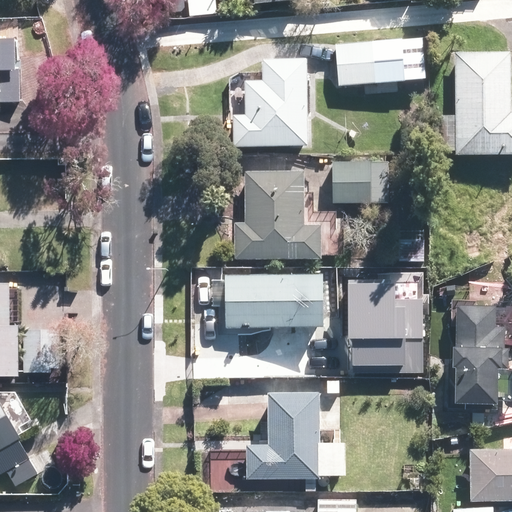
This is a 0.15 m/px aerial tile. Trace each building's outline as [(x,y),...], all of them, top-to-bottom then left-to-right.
[(211,0),(189,0),(191,15),(212,14),(211,0)] [(0,99),(12,100),(12,42),(0,42),(0,99)] [(371,42),(337,45),(340,85),(374,83),(371,42)] [(458,155),(511,155),(511,115),(508,116),(508,56),(458,56),(458,155)] [(302,145),(301,64),(263,64),(264,85),(245,85),(246,119),(237,120),(238,145),(302,145)] [(384,167),(333,166),(332,202),(383,202),(384,167)] [(240,228),(240,257),(314,258),(315,230),(298,230),(299,176),(249,175),(248,228),(240,228)] [(317,280),(227,279),(227,325),(317,326),(317,280)] [(0,374),(15,375),(15,330),(7,330),(6,287),(0,287),(0,374)] [(490,312),(458,311),(457,351),(452,351),(451,401),(489,402),(490,368),(502,368),(503,352),(500,351),(500,330),(490,330),(490,312)] [(54,333),(26,334),(27,373),(49,372),(49,367),(55,367),(54,333)] [(248,447),(248,476),(337,475),(337,447),(316,447),(315,397),(267,397),(267,447),(248,447)] [(0,410),(0,446),(15,438),(0,410)] [(18,444),(0,453),(0,471),(1,473),(26,458),(18,444)] [(242,449),(193,447),(192,490),(241,492),(242,449)] [(511,453),(473,454),(474,499),(511,498),(511,453)] [(251,494),(208,494),(208,511),(251,511),(251,494)] [(358,511),(358,499),(314,497),(313,511),(358,511)]
